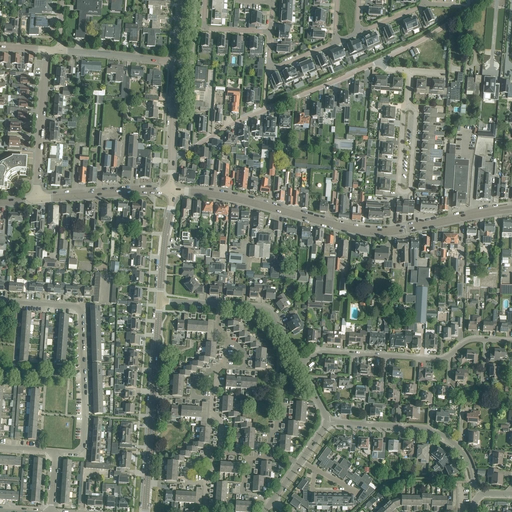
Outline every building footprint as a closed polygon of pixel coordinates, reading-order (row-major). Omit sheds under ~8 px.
[(29,14),(31,14),(35,14),(41,15),(42,12),(52,12),(52,10),(51,10),(51,7),(51,5),(52,1),(35,0),(34,9),(32,9),(32,10),(29,10),(29,14)] [(98,2),(82,1),(77,0),(77,5),(80,6),(79,11),(80,11),(79,25),(78,31),(76,31),(76,38),(85,39),(85,34),(86,12),(88,12),(88,16),(98,16),(98,12),(98,6),(101,7),(101,2),(98,2)] [(111,0),(111,11),(119,11),(122,12),(122,0),(111,0)] [(154,1),(149,1),(148,9),(153,9),(153,15),(160,16),(161,5),(165,5),(166,3),(166,2),(161,2),(154,2),(154,1)] [(224,10),(224,4),(212,3),(212,9),(215,10),(215,14),(227,15),(228,10),(224,10)] [(369,15),(380,16),(380,10),(382,10),(383,7),(376,6),(376,9),(369,9),(369,10),(368,11),(368,13),(369,14),(369,15)] [(325,18),(326,12),(320,12),(320,9),(313,8),(313,11),(314,12),(314,17),(313,17),(325,18)] [(256,14),(256,11),(245,10),(245,13),(249,14),(249,19),(261,20),(262,14),(256,14)] [(427,19),(424,21),(426,27),(429,25),(429,24),(434,22),(430,11),(429,11),(428,11),(425,12),(425,13),(424,13),(427,19)] [(36,19),(35,19),(35,14),(31,14),(29,35),(32,35),(38,35),(39,28),(48,28),(49,24),(50,24),(50,20),(46,20),(46,16),(36,16),(36,19)] [(227,20),(227,15),(215,14),(215,19),(211,19),(211,25),(222,26),(222,19),(227,20)] [(126,24),(125,29),(126,29),(130,29),(130,31),(130,37),(129,42),(137,42),(138,30),(138,28),(141,28),(141,30),(142,30),(142,29),(142,25),(142,19),(143,16),(143,15),(139,15),(138,25),(133,25),(126,24)] [(152,20),(152,29),(159,30),(160,19),(165,19),(165,17),(165,16),(160,16),(153,15),(148,15),(147,20),(152,20)] [(325,24),(325,18),(313,17),(312,26),(319,27),(319,24),(325,24)] [(414,18),(408,20),(413,30),(412,30),(413,31),(422,28),(419,22),(416,23),(414,17),(414,18)] [(261,26),(261,20),(249,19),(248,28),(255,29),(255,26),(261,26)] [(405,28),(402,29),(405,35),(408,33),(408,32),(412,30),(413,30),(408,20),(403,22),(405,28)] [(17,33),(17,28),(18,21),(12,21),(12,27),(5,27),(5,30),(4,31),(5,31),(5,33),(9,34),(9,32),(17,33)] [(292,28),(292,24),(286,24),(286,27),(280,27),(279,28),(279,31),(279,32),(290,33),(291,28),(292,28)] [(119,41),(120,36),(121,27),(115,26),(115,29),(106,28),(107,25),(101,25),(100,39),(105,40),(105,38),(114,39),(114,41),(119,41)] [(387,36),(384,37),(386,43),(395,39),(390,27),(389,28),(388,27),(386,28),(385,29),(384,30),(387,36)] [(161,30),(159,30),(152,29),(143,29),(143,33),(148,34),(147,46),(155,47),(155,46),(156,33),(160,33),(160,30),(161,30)] [(311,29),(311,38),(324,39),(324,38),(325,37),(325,35),(324,34),(324,33),(318,32),(318,29),(311,29)] [(290,34),(290,33),(279,32),(279,39),(285,39),(284,42),(291,43),(291,39),(289,39),(289,34),(290,34)] [(375,34),(369,36),(373,45),(374,47),(382,44),(380,38),(377,39),(375,34)] [(204,36),(202,36),(202,49),(212,50),(212,44),(208,43),(209,37),(207,37),(207,36),(204,36)] [(365,44),(363,45),(366,51),(369,50),(368,47),(373,45),(369,36),(364,38),(366,44),(365,44)] [(227,51),(227,44),(224,44),(225,38),(223,37),(220,37),(218,37),(218,50),(227,51)] [(232,45),(233,45),(232,49),(240,50),(239,54),(243,54),(243,47),(240,47),(241,39),(237,38),(237,37),(234,37),(234,38),(233,38),(233,42),(232,42),(232,45)] [(251,39),(250,54),(262,55),(263,47),(257,46),(257,39),(256,39),(255,39),(252,39),(251,39)] [(355,42),(353,43),(357,54),(366,51),(363,45),(360,46),(358,41),(357,41),(355,42)] [(290,54),(291,43),(284,42),(284,47),(277,46),(277,48),(276,51),(277,51),(277,53),(290,54)] [(349,51),(346,52),(349,58),(357,54),(353,43),(347,45),(349,51)] [(341,48),(336,50),(340,59),(345,57),(346,59),(349,58),(346,52),(344,53),(341,48)] [(333,58),(330,59),(332,65),(341,61),(340,59),(336,50),(331,52),(330,52),(333,58)] [(10,69),(11,62),(11,57),(8,56),(8,55),(1,54),(0,63),(5,63),(6,69),(10,69)] [(19,73),(21,73),(22,57),(19,57),(19,56),(12,55),(12,64),(17,64),(18,70),(19,70),(19,73)] [(318,57),(317,58),(322,70),(332,66),(328,57),(327,57),(324,59),(323,55),(322,56),(321,55),(318,56),(318,57)] [(22,57),(21,73),(24,73),(24,70),(25,70),(27,65),(27,66),(28,68),(30,68),(31,67),(31,65),(32,65),(33,57),(26,56),(25,58),(22,57)] [(101,63),(97,63),(93,62),(93,63),(88,63),(88,61),(88,62),(82,62),(82,69),(82,76),(87,76),(87,70),(100,71),(101,63)] [(310,61),(305,63),(309,72),(308,72),(309,74),(318,71),(315,65),(312,66),(310,61)] [(301,71),(299,72),(301,78),(304,77),(303,74),(308,72),(309,72),(305,63),(299,65),(301,71)] [(121,98),(125,98),(126,82),(127,75),(123,75),(124,67),(120,66),(120,67),(118,67),(118,66),(111,66),(111,67),(110,67),(110,68),(111,68),(111,69),(107,69),(106,74),(111,75),(111,74),(116,74),(115,82),(121,83),(121,82),(122,82),(121,96),(121,98)] [(143,70),(143,68),(132,67),(131,76),(131,78),(135,79),(135,76),(143,77),(143,71),(144,71),(144,70),(143,70)] [(57,69),(57,79),(64,80),(64,79),(65,74),(68,74),(72,75),(73,68),(69,68),(69,70),(65,70),(57,69)] [(289,69),(288,70),(293,81),(301,78),(299,72),(296,73),(293,68),(292,68),(289,69)] [(194,91),(205,92),(206,85),(205,85),(205,84),(206,84),(207,69),(195,69),(194,83),(196,83),(196,84),(194,84),(194,91)] [(161,87),(162,73),(158,72),(158,74),(155,74),(155,70),(150,70),(149,75),(147,75),(147,82),(149,82),(149,85),(153,85),(153,86),(161,87)] [(285,78),(282,79),(284,85),(293,81),(288,70),(282,72),(285,78)] [(21,73),(19,73),(12,72),(12,73),(10,72),(10,76),(16,76),(21,78),(20,83),(29,84),(30,77),(28,77),(28,73),(24,73),(21,73)] [(274,83),(271,84),(274,90),(277,89),(277,87),(282,85),(278,74),(277,75),(276,75),(276,74),(273,75),(273,76),(272,77),(274,83)] [(371,90),(380,91),(381,77),(378,76),(377,77),(376,77),(376,76),(375,76),(375,83),(372,83),(371,83),(371,90)] [(481,84),(481,82),(481,77),(475,76),(475,80),(473,80),(473,78),(467,78),(466,91),(473,92),(473,95),(478,96),(479,83),(481,84)] [(385,77),(381,77),(380,91),(389,92),(390,85),(386,84),(387,77),(387,78),(385,78),(385,77)] [(485,78),(484,94),(491,94),(490,100),(498,101),(499,85),(495,85),(495,84),(495,79),(485,78)] [(64,80),(57,79),(55,79),(56,79),(56,82),(55,82),(54,86),(54,87),(59,87),(64,87),(64,81),(68,82),(68,79),(64,79),(64,80)] [(393,85),(390,85),(389,92),(398,92),(399,89),(402,89),(402,86),(403,86),(403,84),(402,83),(402,80),(399,80),(399,79),(397,79),(397,80),(394,80),(393,85)] [(437,95),(439,81),(435,80),(435,81),(433,81),(433,80),(432,88),(429,87),(429,94),(437,95)] [(429,94),(429,87),(425,87),(426,82),(423,82),(423,81),(421,81),(420,82),(417,81),(417,85),(416,84),(416,87),(417,87),(417,90),(420,90),(419,94),(429,94)] [(439,81),(437,95),(443,95),(443,99),(447,99),(447,96),(447,89),(444,88),(444,81),(444,82),(442,82),(442,81),(439,81)] [(502,81),(501,93),(508,94),(508,98),(511,98),(511,87),(509,88),(509,84),(510,82),(502,81)] [(363,95),(363,89),(363,84),(359,84),(359,83),(355,82),(354,90),(352,90),(352,89),(351,89),(351,94),(354,95),(358,95),(358,94),(363,95)] [(447,96),(447,101),(450,101),(451,97),(455,97),(455,101),(460,101),(460,97),(459,97),(460,82),(456,82),(456,83),(451,83),(451,89),(452,89),(452,90),(451,90),(450,91),(447,91),(447,96)] [(28,85),(23,85),(12,84),(12,88),(15,88),(20,90),(20,95),(28,95),(29,88),(27,88),(28,85)] [(239,104),(239,98),(240,89),(228,88),(227,97),(235,97),(234,104),(233,104),(232,104),(232,108),(231,113),(238,113),(238,108),(239,104)] [(248,91),(247,104),(248,104),(249,105),(251,105),(252,104),(253,104),(253,98),(260,98),(260,89),(254,89),(253,91),(248,91)] [(340,92),(339,104),(339,107),(350,108),(351,96),(348,96),(348,93),(345,93),(345,91),(341,91),(341,92),(340,92)] [(8,95),(7,95),(2,95),(2,98),(0,98),(0,105),(7,106),(8,95)] [(26,100),(27,97),(22,96),(11,96),(11,99),(14,100),(19,101),(19,107),(28,107),(28,100),(26,100)] [(62,107),(66,107),(66,99),(65,99),(65,97),(55,96),(55,106),(62,107)] [(331,114),(331,119),(336,119),(336,106),(333,106),(334,99),(333,99),(333,97),(329,97),(329,98),(326,98),(325,110),(326,110),(325,112),(330,113),(331,114)] [(158,108),(156,107),(156,104),(149,103),(148,118),(157,119),(157,113),(157,111),(158,111),(158,108)] [(318,105),(318,104),(313,103),(313,104),(312,117),(318,117),(319,124),(322,124),(323,112),(320,112),(320,105),(318,105)] [(381,110),(381,113),(396,114),(396,111),(395,111),(395,109),(396,109),(388,108),(389,104),(378,103),(378,109),(381,110)] [(62,107),(55,106),(56,106),(55,110),(54,110),(54,116),(61,117),(62,110),(68,110),(68,107),(66,107),(62,107)] [(26,109),(21,108),(10,107),(10,111),(14,112),(18,113),(18,118),(27,119),(27,112),(26,112),(26,109)] [(425,117),(437,118),(445,119),(446,115),(437,114),(437,109),(424,108),(424,112),(425,112),(425,114),(424,114),(425,114),(425,117)] [(213,111),(212,122),(216,122),(216,123),(221,123),(222,118),(222,110),(217,109),(217,112),(213,111)] [(395,118),(396,114),(381,113),(380,122),(387,123),(388,120),(395,120),(394,120),(394,118),(395,118)] [(309,124),(309,122),(309,117),(304,117),(304,115),(296,114),(296,119),(295,119),(294,125),(303,126),(303,124),(309,124)] [(206,133),(207,116),(200,115),(199,133),(206,133)] [(280,117),(280,118),(279,128),(290,129),(291,118),(291,119),(291,118),(290,118),(287,118),(287,116),(284,116),(284,117),(280,117)] [(436,123),(437,118),(425,117),(424,117),(423,121),(424,121),(424,123),(423,123),(424,123),(424,126),(436,127),(445,128),(445,123),(436,123)] [(9,121),(8,128),(20,129),(21,125),(23,125),(23,122),(9,121)] [(252,126),(252,132),(255,133),(255,136),(255,137),(262,137),(262,135),(262,130),(259,129),(259,127),(260,122),(257,122),(256,121),(254,121),(252,121),(252,126)] [(387,126),(387,123),(380,122),(380,131),(394,132),(394,129),(393,129),(394,127),(395,127),(387,126)] [(57,133),(59,134),(59,130),(58,130),(58,124),(50,124),(50,133),(51,133),(57,133)] [(153,126),(148,125),(144,125),(144,130),(145,130),(145,142),(153,142),(152,142),(152,140),(156,140),(156,130),(152,130),(153,126)] [(239,131),(238,137),(242,138),(242,141),(242,142),(243,142),(243,144),(245,148),(248,148),(248,143),(249,143),(249,140),(249,135),(246,134),(246,127),(243,127),(243,126),(241,126),(240,126),(239,126),(239,131)] [(423,135),(435,136),(444,137),(444,132),(435,132),(436,127),(424,126),(423,126),(423,130),(424,130),(424,132),(423,132),(422,132),(424,132),(423,135)] [(478,132),(477,137),(495,139),(496,126),(490,126),(490,133),(478,132)] [(20,129),(8,128),(10,128),(10,132),(8,132),(8,135),(22,136),(23,133),(20,133),(20,129)] [(378,140),(379,140),(386,141),(386,138),(394,138),(393,138),(393,136),(394,136),(394,132),(380,131),(379,131),(378,140)] [(60,134),(59,134),(57,133),(51,133),(50,141),(55,142),(61,142),(61,140),(60,139),(60,134)] [(137,163),(138,151),(138,144),(137,144),(137,138),(138,135),(130,134),(130,137),(129,137),(128,158),(128,164),(128,169),(123,169),(122,177),(130,178),(131,169),(131,168),(135,168),(136,163),(137,163)] [(180,140),(179,148),(185,149),(186,143),(186,141),(187,141),(188,138),(189,138),(189,135),(185,135),(182,134),(182,140),(180,140)] [(237,144),(237,142),(237,137),(232,137),(232,134),(225,134),(223,134),(222,139),(222,140),(225,140),(224,143),(231,144),(231,143),(237,144)] [(22,140),(22,136),(8,135),(7,139),(10,139),(9,143),(19,143),(20,139),(22,140)] [(435,136),(423,135),(422,135),(422,139),(423,139),(423,141),(422,141),(423,141),(423,144),(435,145),(443,145),(444,141),(435,141),(435,136)] [(379,140),(378,149),(393,150),(393,147),(392,147),(392,145),(393,145),(386,144),(386,141),(379,140)] [(111,156),(111,157),(112,157),(111,165),(111,174),(110,174),(109,183),(116,183),(117,172),(116,172),(117,169),(119,170),(121,143),(118,142),(112,142),(111,156)] [(19,143),(9,143),(4,143),(4,147),(7,147),(6,150),(21,151),(21,148),(19,147),(19,143)] [(421,153),(443,155),(443,151),(434,150),(435,145),(423,144),(422,144),(421,148),(422,148),(422,150),(421,150),(422,150),(422,153),(421,153)] [(55,160),(62,160),(63,145),(56,145),(56,147),(55,147),(55,160)] [(453,190),(454,166),(455,159),(455,146),(449,145),(449,154),(446,154),(446,157),(443,157),(443,162),(446,162),(445,181),(441,180),(441,186),(444,187),(444,189),(445,189),(444,199),(448,199),(448,194),(446,194),(446,189),(453,190)] [(78,168),(77,173),(79,173),(79,175),(83,175),(83,174),(86,174),(86,169),(88,169),(89,157),(90,149),(82,148),(82,156),(80,156),(80,160),(83,161),(83,169),(78,168)] [(210,161),(211,151),(208,151),(208,150),(200,149),(200,159),(207,159),(207,161),(210,161)] [(393,154),(393,150),(378,149),(378,158),(385,159),(385,156),(393,156),(392,156),(392,154),(393,154)] [(144,151),(138,151),(137,163),(141,164),(141,160),(150,161),(150,156),(151,152),(144,151)] [(442,159),(443,155),(421,153),(422,153),(422,156),(421,156),(421,157),(422,157),(422,159),(421,159),(420,162),(421,162),(433,163),(434,158),(442,159)] [(367,157),(367,156),(358,155),(357,161),(360,162),(360,165),(359,165),(358,172),(366,172),(367,157)] [(27,158),(22,157),(12,156),(12,158),(1,164),(0,164),(0,189),(7,190),(7,184),(6,184),(7,180),(8,179),(9,177),(10,176),(11,175),(12,174),(14,173),(15,173),(16,172),(20,172),(20,173),(26,173),(27,158)] [(111,157),(111,156),(104,156),(103,167),(106,168),(106,173),(103,173),(102,182),(109,183),(110,174),(111,174),(111,165),(112,157),(111,157)] [(385,162),(385,159),(378,158),(377,167),(392,168),(392,165),(391,165),(391,163),(392,163),(392,162),(385,162)] [(491,186),(492,176),(493,163),(485,162),(485,159),(478,158),(478,169),(476,200),(479,200),(490,200),(491,190),(489,190),(489,186),(491,186)] [(62,176),(62,167),(63,160),(62,160),(55,160),(51,159),(50,171),(52,171),(52,175),(60,176),(62,176)] [(295,159),(294,168),(307,169),(307,160),(295,159)] [(469,160),(455,159),(454,166),(452,203),(452,208),(459,208),(459,204),(466,204),(466,198),(465,198),(466,194),(467,194),(467,191),(468,167),(469,160)] [(141,160),(141,164),(140,173),(140,178),(149,179),(151,161),(150,161),(141,160)] [(211,181),(210,186),(216,187),(217,173),(220,173),(220,170),(221,161),(221,160),(217,160),(216,172),(211,171),(211,175),(211,176),(211,181)] [(221,161),(220,170),(222,170),(222,178),(228,179),(229,165),(229,162),(221,161)] [(420,171),(421,171),(432,172),(433,167),(442,168),(442,164),(433,163),(421,162),(421,165),(420,165),(420,166),(421,166),(421,168),(420,168),(420,171)] [(198,166),(192,165),(192,170),(187,170),(187,172),(186,183),(194,183),(195,173),(197,173),(198,166)] [(235,169),(235,172),(237,172),(236,184),(239,184),(238,189),(246,190),(249,170),(238,169),(236,169),(236,167),(235,167),(235,169)] [(377,167),(377,176),(384,177),(384,174),(391,174),(390,174),(390,172),(391,172),(392,168),(377,167)] [(96,184),(97,179),(97,170),(89,169),(88,178),(88,183),(96,184)] [(187,170),(184,170),(181,170),(181,176),(179,176),(178,182),(186,183),(187,170)] [(441,173),(432,172),(421,171),(421,174),(419,174),(419,175),(420,175),(420,177),(419,176),(419,180),(420,180),(432,181),(432,176),(441,177),(441,173)] [(209,181),(209,172),(204,172),(203,177),(200,177),(200,181),(200,186),(208,186),(209,181)] [(71,186),(71,181),(71,180),(71,173),(67,173),(67,180),(63,180),(62,186),(68,187),(68,185),(71,186)] [(60,176),(52,175),(51,186),(60,186),(60,176)] [(383,180),(384,177),(377,176),(376,185),(390,186),(391,183),(390,183),(390,181),(391,181),(391,180),(383,180)] [(257,186),(258,179),(258,177),(255,177),(254,183),(251,183),(250,186),(250,190),(256,191),(257,186)] [(228,179),(222,178),(221,187),(229,188),(230,179),(228,179)] [(270,187),(270,186),(271,185),(271,183),(270,183),(271,180),(270,179),(268,179),(268,180),(261,179),(260,192),(269,193),(270,188),(270,187)] [(281,192),(279,192),(280,185),(281,186),(282,179),(276,179),(275,187),(274,192),(277,192),(276,201),(284,202),(284,192),(285,187),(283,186),(283,188),(281,188),(281,192)] [(441,182),(432,181),(420,180),(420,183),(419,183),(419,184),(420,184),(420,186),(419,185),(418,189),(431,190),(432,185),(440,186),(441,182)] [(390,186),(376,185),(375,195),(382,196),(383,192),(390,192),(389,192),(389,190),(390,190),(390,186)] [(508,199),(508,194),(509,190),(501,189),(500,199),(508,199)] [(331,192),(331,197),(330,205),(333,205),(333,213),(338,214),(339,201),(335,200),(336,192),(331,192)] [(348,220),(349,214),(345,214),(346,197),(340,197),(339,214),(338,219),(348,220)] [(423,212),(428,213),(429,200),(421,199),(421,202),(420,212),(421,212),(421,211),(423,211),(423,212)] [(448,199),(444,199),(442,199),(441,199),(441,201),(442,201),(442,202),(440,202),(439,206),(442,206),(441,211),(447,211),(448,199)] [(190,210),(191,205),(191,200),(183,200),(182,210),(181,219),(185,219),(185,210),(190,210)] [(439,200),(429,200),(428,213),(437,213),(437,204),(439,204),(439,200)] [(147,222),(142,221),(143,213),(145,213),(146,202),(138,201),(138,204),(132,204),(132,211),(132,218),(133,218),(132,227),(147,228),(147,222)] [(319,205),(319,208),(320,208),(320,212),(327,212),(327,207),(327,205),(327,202),(321,201),(320,204),(320,205),(319,205)] [(411,204),(408,204),(408,201),(405,201),(403,201),(403,204),(400,204),(400,207),(403,207),(402,214),(405,214),(407,214),(408,207),(410,207),(411,204)] [(116,219),(116,227),(131,228),(131,220),(126,220),(127,215),(127,212),(130,213),(130,207),(128,207),(128,203),(118,202),(118,207),(118,208),(124,209),(123,215),(123,220),(116,219)] [(201,205),(201,203),(194,202),(194,204),(193,204),(192,215),(193,215),(193,217),(200,217),(200,215),(201,205)] [(202,212),(202,214),(209,215),(213,215),(213,212),(214,207),(212,207),(213,204),(203,203),(202,208),(202,212)] [(366,204),(365,209),(365,212),(369,212),(368,219),(383,221),(383,218),(389,218),(390,209),(390,204),(383,203),(383,205),(366,204)] [(95,217),(95,205),(88,204),(88,212),(86,212),(86,215),(92,215),(92,217),(95,217)] [(101,218),(101,221),(111,222),(111,218),(112,218),(112,213),(110,213),(110,210),(111,205),(104,205),(104,208),(102,208),(101,213),(101,218)] [(58,225),(58,212),(58,207),(48,206),(48,211),(48,225),(58,225)] [(83,217),(83,211),(83,206),(77,206),(76,214),(79,214),(79,222),(83,222),(85,222),(85,217),(83,217)] [(352,213),(352,215),(352,220),(360,221),(361,208),(357,208),(356,214),(352,213)] [(29,212),(29,217),(32,217),(32,219),(32,220),(32,223),(37,224),(37,227),(36,231),(36,234),(44,234),(44,231),(44,222),(45,220),(45,219),(44,219),(44,223),(41,222),(41,219),(41,216),(42,212),(37,212),(37,211),(34,211),(34,212),(33,212),(29,212)] [(22,222),(23,218),(23,213),(18,213),(18,214),(9,214),(7,235),(11,236),(12,225),(11,225),(12,221),(22,222)] [(249,218),(248,217),(248,213),(241,213),(241,223),(241,229),(241,230),(243,230),(244,227),(248,227),(249,222),(248,222),(248,220),(249,220),(249,218)] [(254,213),(253,230),(252,230),(252,238),(257,238),(257,234),(258,234),(258,230),(263,230),(264,214),(254,213)] [(503,225),(503,229),(503,233),(511,233),(511,229),(511,226),(511,220),(503,220),(503,225)] [(480,232),(479,240),(480,240),(479,248),(483,248),(483,244),(491,244),(491,238),(488,238),(489,233),(494,233),(494,229),(494,224),(490,224),(490,223),(489,223),(489,224),(488,224),(488,223),(485,223),(485,224),(484,230),(480,230),(480,232)] [(284,227),(283,233),(289,233),(289,235),(296,235),(297,228),(287,227),(287,228),(284,227)] [(476,240),(479,240),(480,232),(476,232),(476,228),(467,228),(467,236),(467,240),(465,240),(465,244),(471,244),(471,240),(470,240),(470,237),(470,236),(476,236),(476,240)] [(312,245),(313,238),(309,238),(310,230),(302,229),(302,231),(302,233),(302,237),(306,238),(306,240),(308,240),(307,247),(312,247),(312,245)] [(323,242),(323,235),(323,230),(316,229),(315,242),(323,242)] [(184,237),(184,240),(183,247),(192,247),(193,243),(189,243),(190,233),(188,233),(182,233),(182,237),(184,237)] [(132,255),(140,255),(140,249),(145,249),(146,238),(145,238),(145,235),(135,234),(135,238),(138,238),(137,247),(129,247),(128,254),(132,255)] [(263,244),(263,258),(269,259),(271,235),(258,234),(257,234),(257,238),(257,244),(263,244)] [(446,244),(450,244),(450,235),(444,235),(444,240),(442,240),(442,244),(443,244),(442,248),(446,248),(446,244)] [(60,240),(59,250),(66,251),(67,247),(67,241),(60,240)] [(411,240),(411,263),(411,264),(408,264),(408,267),(417,267),(417,261),(417,250),(418,250),(418,249),(418,240),(411,240)] [(335,259),(335,271),(339,271),(340,259),(347,260),(348,241),(339,241),(337,259),(335,259)] [(408,250),(408,246),(408,241),(397,242),(397,250),(401,250),(401,258),(400,258),(400,264),(408,263),(408,250)] [(257,244),(257,247),(250,246),(249,257),(256,258),(263,258),(263,244),(257,244)] [(314,302),(325,302),(332,303),(335,271),(335,259),(336,253),(329,253),(330,245),(326,245),(326,244),(324,244),(324,246),(324,257),(322,282),(316,282),(314,302)] [(368,255),(368,251),(369,246),(356,245),(355,253),(351,252),(351,257),(351,263),(354,263),(354,258),(358,259),(358,260),(361,260),(361,256),(363,256),(363,254),(368,255)] [(375,259),(375,261),(379,261),(380,261),(384,261),(384,268),(392,269),(392,266),(392,261),(387,261),(388,248),(383,248),(383,251),(380,251),(375,250),(375,255),(375,259)] [(183,250),(183,254),(185,254),(185,257),(184,257),(183,262),(186,262),(185,262),(187,262),(193,262),(193,255),(206,256),(206,251),(201,251),(193,251),(188,251),(183,250)] [(229,263),(242,264),(242,259),(242,254),(230,254),(229,263)] [(141,255),(140,255),(132,255),(132,259),(136,259),(136,267),(144,267),(144,259),(140,259),(141,255)] [(206,257),(205,265),(208,266),(208,273),(210,273),(212,273),(213,273),(214,272),(217,272),(222,272),(222,270),(224,270),(224,266),(223,266),(223,264),(220,264),(215,264),(212,263),(212,261),(212,258),(210,258),(206,258),(206,257)] [(43,258),(43,268),(56,268),(56,260),(50,260),(50,259),(43,258)] [(279,279),(280,266),(271,266),(270,278),(279,279)] [(280,268),(280,279),(295,280),(296,273),(287,272),(285,272),(285,269),(280,268)] [(416,283),(416,288),(428,288),(429,274),(429,269),(418,268),(418,283),(417,283),(416,283)] [(119,269),(119,272),(128,273),(128,272),(132,273),(132,275),(132,277),(136,277),(136,278),(135,283),(138,283),(138,284),(140,284),(140,283),(143,284),(143,274),(140,274),(141,270),(136,270),(133,270),(132,270),(128,269),(119,269)] [(193,269),(187,269),(182,269),(181,276),(187,276),(186,277),(186,279),(186,281),(185,284),(184,285),(192,293),(194,291),(197,294),(203,294),(203,289),(204,286),(199,286),(197,283),(196,284),(191,279),(191,278),(191,276),(193,276),(193,269)] [(304,273),(298,272),(297,281),(308,282),(309,274),(304,274),(304,273)] [(9,292),(16,292),(17,284),(10,284),(10,277),(7,277),(7,281),(6,288),(9,288),(9,292)] [(26,289),(27,282),(27,281),(17,280),(17,284),(16,292),(23,293),(23,289),(26,289)] [(348,296),(348,290),(349,280),(340,280),(339,295),(348,296)] [(30,292),(36,293),(36,285),(30,284),(30,282),(27,282),(26,289),(26,293),(29,293),(30,292)] [(222,283),(218,283),(214,282),(214,287),(210,287),(210,295),(218,296),(218,292),(222,292),(221,293),(222,293),(222,283)] [(36,285),(36,293),(42,293),(42,294),(45,294),(46,283),(43,283),(42,285),(36,285)] [(46,283),(45,294),(48,294),(48,293),(50,294),(54,294),(54,286),(49,286),(49,283),(46,283)] [(54,286),(54,294),(58,294),(60,294),(60,295),(63,295),(64,285),(64,283),(61,283),(55,283),(54,283),(54,286)] [(64,285),(63,295),(66,296),(66,295),(68,295),(68,296),(72,296),(72,295),(72,287),(68,287),(68,285),(67,285),(64,285)] [(73,285),(72,287),(72,295),(76,295),(75,296),(81,297),(82,286),(73,285)] [(234,297),(234,289),(235,285),(224,285),(224,291),(224,293),(227,293),(227,296),(234,297)] [(263,286),(262,285),(254,285),(254,289),(250,289),(250,293),(250,298),(258,299),(258,292),(262,292),(262,293),(263,286)] [(263,285),(263,288),(263,294),(266,295),(266,299),(275,300),(275,291),(270,291),(270,286),(263,285)] [(511,285),(501,285),(500,295),(511,294),(511,285)] [(82,286),(81,297),(91,297),(91,296),(92,296),(94,296),(94,294),(94,291),(94,289),(91,289),(85,288),(86,286),(82,286)] [(238,290),(234,289),(234,297),(241,297),(242,294),(245,294),(245,292),(245,287),(238,286),(238,290)] [(130,287),(130,293),(134,293),(133,299),(133,302),(138,302),(138,299),(142,300),(142,291),(140,291),(140,288),(135,287),(130,287)] [(414,324),(417,324),(426,324),(426,319),(428,288),(416,288),(416,297),(415,304),(414,324)] [(288,308),(287,307),(288,306),(286,302),(288,301),(283,294),(281,295),(277,298),(280,302),(276,305),(281,311),(282,310),(283,311),(285,312),(288,310),(288,308)] [(127,305),(127,306),(131,306),(131,310),(132,310),(132,315),(136,315),(141,315),(141,307),(138,307),(137,307),(137,302),(138,303),(138,302),(133,302),(127,302),(127,305)] [(496,329),(496,331),(500,332),(500,333),(507,333),(507,329),(507,327),(511,327),(511,329),(511,324),(511,321),(511,320),(511,308),(509,308),(509,311),(508,311),(507,320),(506,320),(505,320),(500,320),(499,324),(496,324),(496,329)] [(483,326),(483,331),(488,332),(488,331),(490,331),(490,332),(492,332),(493,329),(496,329),(496,324),(497,311),(494,310),(493,322),(483,321),(483,323),(483,326)] [(187,332),(188,321),(188,315),(184,314),(184,321),(181,321),(181,322),(179,321),(178,321),(177,331),(187,332)] [(292,322),(287,324),(291,332),(292,332),(294,335),(299,332),(303,330),(303,322),(301,322),(297,315),(293,317),(288,319),(289,319),(290,318),(292,322)] [(472,316),(472,323),(468,322),(468,330),(476,331),(476,324),(480,325),(481,317),(472,316)] [(123,317),(122,321),(127,321),(127,325),(131,325),(131,330),(135,330),(140,330),(140,322),(134,321),(135,318),(130,317),(128,317),(123,317)] [(228,327),(234,328),(238,328),(238,323),(241,323),(241,319),(234,319),(234,322),(228,322),(228,327)] [(341,340),(345,340),(346,329),(346,326),(342,326),(341,332),(334,332),(333,344),(341,344),(341,340)] [(384,346),(385,336),(385,333),(388,333),(388,326),(384,326),(384,331),(383,331),(383,333),(377,333),(376,346),(378,346),(384,346)] [(327,344),(333,344),(334,332),(327,331),(327,332),(326,332),(326,331),(325,331),(325,327),(323,327),(323,332),(322,334),(322,339),(327,339),(327,344)] [(352,330),(346,329),(345,340),(349,341),(348,345),(351,345),(352,343),(355,343),(356,335),(352,334),(352,330)] [(320,339),(320,334),(321,331),(316,331),(316,332),(309,332),(308,342),(316,343),(316,337),(320,337),(320,339)] [(367,334),(367,332),(366,332),(360,331),(360,335),(356,335),(355,343),(359,344),(359,346),(362,346),(362,342),(366,342),(367,334)] [(134,333),(129,332),(127,332),(126,340),(130,340),(130,345),(133,345),(138,345),(139,337),(133,337),(133,333),(134,333)] [(374,346),(376,346),(377,333),(372,332),(372,335),(370,335),(369,345),(375,345),(374,346)] [(411,344),(412,339),(412,333),(405,332),(404,337),(396,337),(396,335),(390,335),(389,340),(391,340),(390,348),(395,348),(395,347),(404,347),(405,343),(411,344)] [(425,335),(425,340),(425,345),(425,344),(428,344),(428,350),(436,350),(437,341),(437,336),(425,335)] [(417,349),(420,349),(421,340),(420,340),(421,337),(413,336),(412,349),(417,350),(417,349)] [(129,359),(137,360),(138,353),(133,352),(133,349),(134,349),(134,348),(125,348),(125,352),(130,352),(129,359)] [(504,351),(503,350),(502,349),(499,349),(498,350),(494,350),(494,355),(491,355),(491,354),(490,354),(490,361),(499,362),(499,358),(504,358),(504,351)] [(474,361),(473,363),(477,364),(478,356),(477,356),(477,357),(476,357),(476,352),(467,351),(467,353),(466,354),(465,355),(462,357),(461,356),(457,359),(461,364),(466,360),(474,361)] [(115,367),(115,369),(118,369),(124,370),(129,370),(133,370),(132,370),(132,367),(137,367),(137,360),(129,359),(129,366),(124,366),(123,366),(120,366),(119,368),(118,368),(118,367),(115,367)] [(337,373),(337,365),(334,365),(334,361),(325,360),(325,368),(331,369),(330,373),(337,373)] [(353,377),(360,377),(360,374),(367,375),(368,367),(362,366),(362,365),(361,365),(361,364),(357,364),(354,364),(353,377)] [(497,365),(494,365),(489,364),(489,368),(490,368),(489,377),(494,377),(494,379),(498,379),(499,369),(497,368),(497,365)] [(393,367),(390,367),(389,376),(392,376),(392,377),(400,377),(400,369),(394,369),(394,367),(393,367)] [(419,368),(418,381),(425,381),(432,382),(432,380),(433,380),(435,377),(433,375),(432,375),(433,371),(427,371),(427,369),(426,369),(422,369),(419,368)] [(124,370),(123,373),(124,374),(124,376),(124,380),(128,380),(136,381),(136,373),(131,373),(129,373),(129,370),(124,370)] [(467,371),(461,370),(456,370),(456,373),(455,373),(455,381),(463,382),(464,377),(467,377),(467,371)] [(337,376),(335,376),(330,375),(330,379),(330,381),(324,381),(323,389),(328,389),(333,389),(332,392),(336,392),(336,386),(337,382),(337,376)] [(135,388),(136,381),(128,380),(128,384),(123,384),(123,386),(114,385),(114,389),(127,390),(123,390),(124,387),(135,388)] [(353,388),(353,383),(349,383),(349,380),(339,380),(339,384),(339,386),(345,386),(345,388),(353,388)] [(383,389),(383,387),(383,382),(380,382),(379,382),(378,384),(373,383),(372,392),(379,392),(383,392),(384,389),(383,389)] [(416,394),(416,390),(416,385),(413,385),(412,385),(411,386),(406,386),(405,390),(403,390),(403,393),(405,394),(413,395),(413,394),(416,394)] [(365,386),(357,386),(356,387),(356,389),(355,397),(365,397),(365,393),(369,393),(369,387),(365,386)] [(448,397),(448,392),(449,387),(445,387),(444,387),(444,388),(438,388),(438,396),(445,397),(445,396),(448,397)] [(127,390),(114,389),(114,393),(114,396),(115,396),(117,396),(117,395),(118,394),(118,393),(125,394),(124,399),(129,400),(130,400),(132,400),(133,394),(135,394),(135,391),(127,390)] [(399,402),(399,397),(400,392),(396,392),(396,391),(389,391),(389,394),(388,399),(394,400),(394,401),(395,401),(399,402)] [(431,404),(432,394),(429,394),(421,393),(421,394),(419,394),(418,398),(421,398),(421,401),(427,402),(426,403),(428,403),(428,404),(431,404)] [(181,417),(181,407),(182,400),(175,400),(175,403),(178,403),(178,406),(175,406),(175,407),(173,407),(173,406),(172,406),(171,416),(181,417)] [(373,406),(373,409),(370,409),(370,410),(371,410),(371,412),(370,412),(370,417),(375,417),(375,416),(379,417),(380,413),(382,413),(382,406),(384,406),(384,404),(373,403),(373,406)] [(335,411),(339,411),(341,411),(341,414),(350,415),(350,406),(342,406),(342,404),(336,404),(335,411)] [(114,411),(114,415),(126,416),(126,415),(124,415),(124,413),(126,413),(134,414),(134,406),(133,406),(133,405),(132,405),(126,405),(126,409),(120,408),(119,412),(114,411)] [(404,406),(404,409),(404,413),(407,413),(406,418),(412,419),(419,420),(419,415),(416,415),(417,407),(404,406)] [(436,417),(436,422),(448,423),(449,415),(454,415),(454,411),(441,410),(440,414),(436,413),(436,415),(437,415),(437,417),(436,417)] [(479,412),(478,412),(473,411),(473,414),(470,414),(470,415),(467,415),(466,419),(468,419),(467,422),(477,423),(478,416),(479,416),(479,412)] [(122,437),(130,437),(130,432),(132,432),(133,423),(121,422),(121,427),(121,430),(122,430),(122,437)] [(478,431),(473,431),(468,430),(467,434),(469,435),(468,444),(477,445),(478,431)] [(130,437),(122,437),(121,443),(120,443),(119,447),(126,448),(131,448),(132,443),(129,443),(130,437)] [(335,439),(334,444),(337,444),(337,446),(343,447),(350,447),(350,452),(355,453),(355,450),(355,445),(351,444),(351,438),(346,438),(346,437),(346,438),(343,437),(344,437),(343,437),(338,437),(338,439),(335,439)] [(370,455),(371,447),(371,442),(368,442),(368,439),(359,438),(358,443),(358,448),(364,449),(363,451),(364,451),(364,452),(364,453),(365,454),(366,454),(367,454),(367,455),(370,455)] [(384,460),(385,449),(386,444),(382,443),(382,441),(374,440),(373,452),(378,452),(378,457),(381,457),(381,459),(384,460)] [(389,447),(388,452),(397,452),(397,455),(400,456),(401,449),(401,444),(398,443),(398,442),(394,442),(394,441),(393,441),(392,441),(391,442),(389,442),(389,447)] [(415,456),(415,452),(415,447),(412,446),(412,443),(404,443),(403,451),(408,451),(408,455),(415,456)] [(332,462),(327,458),(332,451),(327,447),(318,460),(319,459),(322,461),(319,466),(324,470),(325,468),(327,469),(326,471),(334,461),(333,460),(332,462)] [(418,452),(417,459),(421,459),(420,463),(428,463),(428,461),(429,455),(429,450),(426,450),(426,448),(422,448),(418,447),(418,452)] [(434,471),(437,468),(440,466),(447,460),(451,457),(451,456),(447,460),(445,458),(445,457),(444,456),(445,454),(438,448),(432,455),(438,460),(435,463),(439,467),(434,471)] [(117,450),(117,454),(119,454),(119,455),(118,457),(122,458),(122,461),(130,462),(131,455),(126,454),(126,450),(117,450)] [(504,452),(499,451),(490,451),(489,456),(493,456),(493,465),(501,466),(502,459),(501,459),(501,457),(502,457),(502,455),(504,455),(504,452)] [(452,457),(451,457),(447,460),(440,466),(437,468),(434,471),(435,474),(446,469),(447,472),(446,473),(447,476),(449,476),(450,477),(458,473),(453,464),(451,464),(451,465),(450,463),(449,463),(447,460),(449,459),(452,457)] [(338,476),(348,462),(344,459),(339,465),(334,461),(326,471),(329,467),(334,470),(331,474),(333,472),(338,476),(337,476),(338,476)] [(130,469),(130,462),(122,461),(121,468),(116,468),(116,472),(125,472),(125,469),(130,469)] [(348,462),(338,476),(343,480),(346,476),(350,480),(355,474),(349,469),(352,465),(348,462)] [(502,482),(502,476),(496,475),(496,471),(498,471),(498,470),(488,470),(488,477),(492,478),(491,485),(502,485),(501,485),(501,482),(502,482)] [(125,472),(116,472),(114,472),(114,477),(119,477),(118,485),(127,486),(127,483),(129,483),(129,476),(123,476),(124,473),(126,473),(126,472),(125,472)] [(360,488),(368,477),(364,474),(361,479),(356,475),(353,480),(357,483),(354,486),(356,485),(360,488)] [(374,490),(368,486),(373,480),(368,477),(360,488),(365,491),(362,495),(366,498),(362,501),(358,498),(359,499),(362,501),(374,490)] [(308,499),(308,488),(307,486),(308,484),(303,480),(300,484),(298,486),(299,486),(298,488),(301,490),(302,490),(303,491),(303,499),(302,500),(306,502),(308,502),(308,499)] [(95,506),(95,498),(91,498),(92,494),(89,494),(90,483),(86,483),(85,498),(88,498),(88,506),(95,506)] [(114,497),(117,498),(118,493),(118,486),(118,485),(106,484),(106,488),(114,489),(114,496),(111,496),(111,499),(108,499),(108,502),(107,507),(114,508),(114,503),(114,497)] [(165,502),(175,502),(176,492),(176,485),(170,485),(170,488),(172,489),(172,492),(169,491),(169,492),(167,492),(167,491),(166,491),(165,502)] [(121,495),(120,495),(121,493),(120,493),(121,486),(118,486),(118,493),(117,498),(117,504),(120,504),(120,508),(123,508),(127,509),(127,506),(128,506),(128,505),(129,505),(130,503),(132,503),(132,498),(127,498),(124,498),(124,500),(120,500),(120,498),(121,498),(121,495)] [(306,502),(302,500),(294,493),(291,498),(294,500),(291,504),(294,506),(294,507),(296,508),(297,509),(300,504),(308,510),(308,506),(308,504),(306,502)] [(317,506),(317,494),(315,494),(314,495),(311,495),(311,499),(308,499),(308,502),(308,504),(308,506),(317,506)] [(350,495),(348,495),(347,507),(348,507),(348,506),(353,507),(353,506),(356,506),(356,501),(356,502),(353,502),(353,496),(350,496),(350,495)] [(389,501),(396,508),(401,506),(401,496),(401,497),(390,502),(389,501)] [(228,503),(228,499),(216,498),(215,503),(220,503),(220,507),(228,508),(228,503)] [(389,501),(386,505),(392,511),(396,511),(394,510),(396,508),(389,501)]
